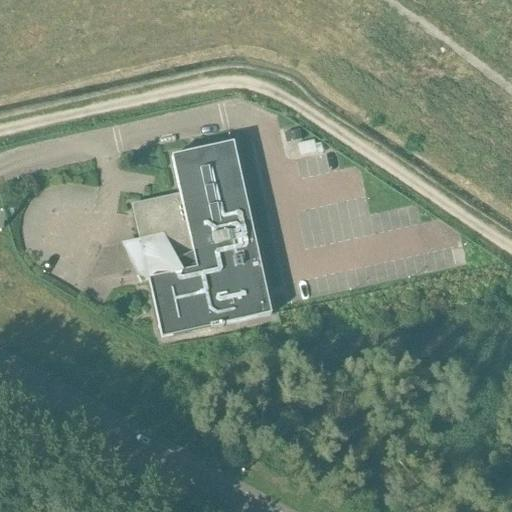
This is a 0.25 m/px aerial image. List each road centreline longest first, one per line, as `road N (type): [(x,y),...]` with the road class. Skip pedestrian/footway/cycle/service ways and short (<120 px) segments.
road 1 (tertiary): [(262,511),(0,368)]
road 2 (track): [(383,0),(511,90)]
